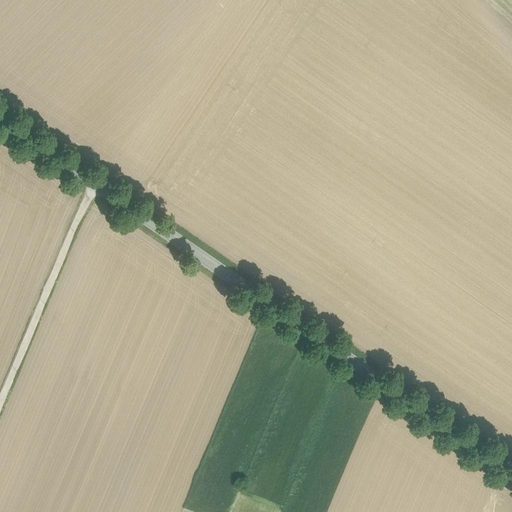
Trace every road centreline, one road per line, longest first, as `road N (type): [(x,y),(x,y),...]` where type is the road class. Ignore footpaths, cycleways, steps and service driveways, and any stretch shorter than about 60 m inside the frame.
road 1 (secondary): [(511,469),(93,185)]
road 2 (unclassified): [(0,418),(93,185)]
